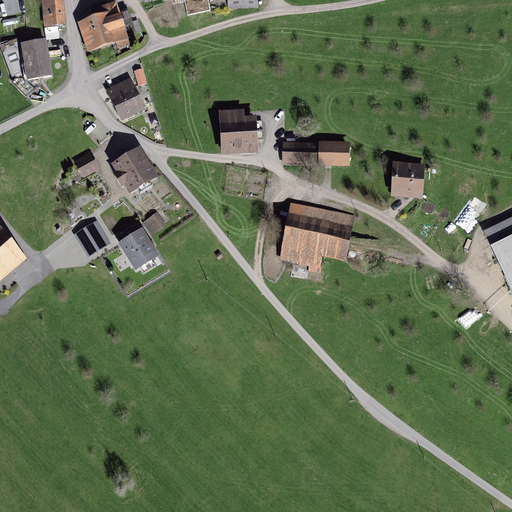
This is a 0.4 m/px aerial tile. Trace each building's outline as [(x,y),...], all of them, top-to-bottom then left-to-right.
[(64,0),(43,0),(46,32),(67,30),(64,0)] [(259,0),(231,0),(232,12),(260,10),(259,0)] [(0,29),(15,26),(10,9),(0,11),(0,29)] [(118,9),(82,21),(94,56),(130,44),(118,9)] [(51,44),(26,48),(30,82),(55,79),(51,44)] [(146,70),(137,70),(138,86),(146,86),(146,70)] [(119,90),(109,95),(122,124),(148,113),(131,76),(116,83),(119,90)] [(245,114),(222,115),(224,151),(262,152),(259,121),(247,119),(245,114)] [(350,148),(284,147),(284,166),(350,167),(350,148)] [(93,155),(76,166),(85,180),(102,169),(93,155)] [(143,155),(115,172),(131,198),(159,181),(143,155)] [(427,168),(397,166),(395,200),(425,202),(427,168)] [(358,219),(293,207),(282,263),(312,269),(311,276),(323,278),(326,260),(350,265),(358,219)] [(144,225),(155,237),(170,225),(158,212),(144,225)] [(511,221),(485,236),(511,287),(511,221)] [(100,225),(77,238),(89,259),(112,246),(100,225)] [(0,228),(0,285),(28,262),(0,228)] [(145,231),(121,245),(136,272),(161,258),(145,231)]
